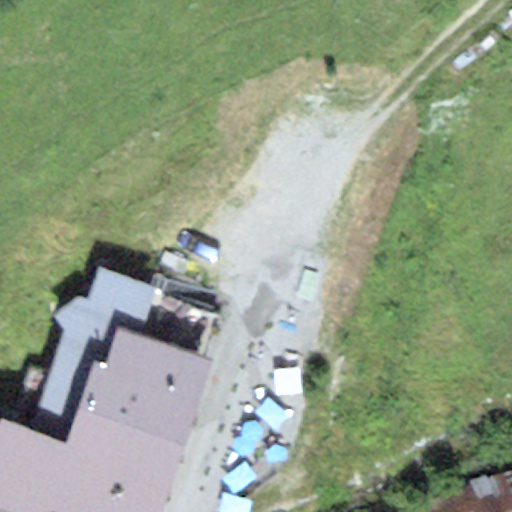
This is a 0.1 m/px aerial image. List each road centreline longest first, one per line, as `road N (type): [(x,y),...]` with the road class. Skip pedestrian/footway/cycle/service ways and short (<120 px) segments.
road 1 (unclassified): [(372,121),(324,165),(279,232),(175,511)]
road 2 (track): [(497,0),(372,121)]
